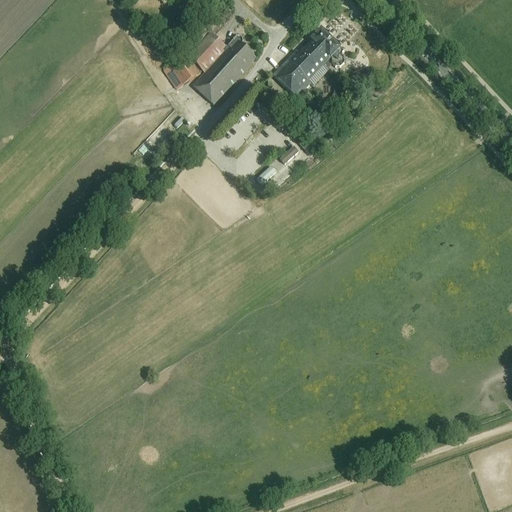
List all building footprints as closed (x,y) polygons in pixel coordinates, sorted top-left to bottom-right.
[(173,70),(171,67),(163,72),(176,91),(200,75),(194,65),(193,66),(190,62),(192,60),(205,74),(192,88),(214,107),(256,60),(242,46),(244,44),(243,44),(243,43),(238,39),(237,39),(236,38),(227,49),(210,34),(189,58),(173,70)] [(337,47),(335,49),(328,42),(321,34),(290,66),(287,62),(273,77),(296,100),(310,86),(313,88),(329,72),(327,71),(332,66),(335,69),(340,69),(344,65),(344,60),(342,58),(341,55),(343,53),(337,47)] [(311,120),(319,126),(327,117),(319,111),(314,111),(310,114),(311,120)] [(304,140),(298,145),(309,157),(315,152),(304,140)] [(257,170),(270,157),(266,153),(253,166),(257,170)]
